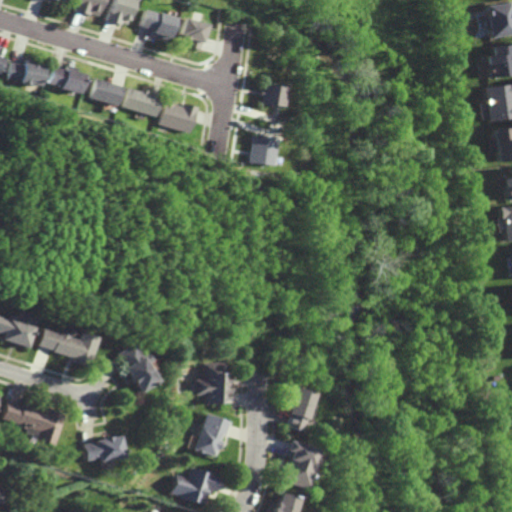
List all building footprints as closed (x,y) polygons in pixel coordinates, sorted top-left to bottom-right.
[(72,0),(69,11),(83,15),(84,14),(92,16),(96,0),(72,0)] [(103,0),(98,21),(115,26),(116,22),(122,24),(128,0),(103,0)] [(480,5),(486,38),(511,33),(505,1),(480,5)] [(139,8),(135,26),(148,30),(147,35),(166,40),(172,17),(139,8)] [(181,18),(175,34),(179,36),(180,38),(178,42),(182,43),(182,45),(194,49),(202,24),(181,18)] [(487,47),(488,54),(479,56),(484,80),(511,74),(511,47),(511,42),(487,47)] [(7,60),(4,79),(20,82),(20,84),(27,85),(27,83),(39,85),(42,66),(35,64),(36,61),(21,58),(20,63),(7,60)] [(48,66),(43,83),(56,87),(56,88),(76,94),(82,74),(73,71),(73,68),(54,62),(53,67),(48,66)] [(90,78),(84,97),(112,105),(118,86),(90,78)] [(257,83),(256,89),(253,88),(252,96),(255,96),(254,104),(276,106),(279,86),(257,83)] [(480,88),(485,122),(511,117),(511,92),(511,83),(480,88)] [(123,86),(117,107),(152,117),(158,96),(123,86)] [(163,99),(156,123),(185,131),(192,107),(178,103),(178,105),(171,104),(172,102),(163,99)] [(486,128),(492,163),(511,159),(511,129),(511,124),(486,128)] [(246,134),(243,163),(269,166),(272,137),(246,134)] [(511,166),(503,168),(504,176),(497,178),(501,201),(511,199),(511,166)] [(511,204),(495,207),(496,218),(498,217),(502,241),(511,239),(511,204)] [(7,313),(5,318),(0,316),(0,339),(24,347),(32,321),(7,313)] [(41,327),(34,346),(69,358),(68,361),(85,366),(95,336),(77,330),(74,338),(41,327)] [(113,353),(121,367),(119,368),(136,393),(156,380),(145,363),(148,360),(143,352),(138,355),(129,343),(113,353)] [(200,361),(200,379),(190,379),(190,393),(200,393),(200,398),(209,398),(209,403),(227,403),(227,361),(200,361)] [(288,386),(277,425),(298,431),(310,393),(288,386)] [(4,399),(0,411),(0,418),(38,431),(36,438),(50,443),(60,413),(42,407),(41,411),(4,399)] [(202,414),(189,450),(212,458),(225,422),(202,414)] [(116,434),(78,442),(82,461),(94,458),(95,461),(121,455),(116,434)] [(286,440),(275,480),(302,487),(313,447),(286,440)] [(174,474),(168,493),(200,504),(204,491),(211,493),(217,476),(187,467),(184,477),(174,474)] [(273,491),(267,511),(291,511),(295,497),(273,491)]
